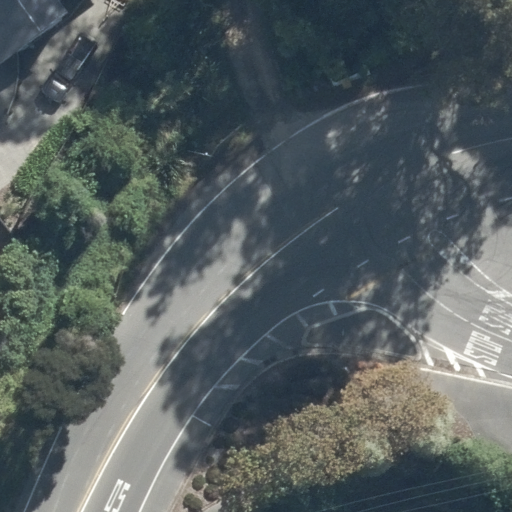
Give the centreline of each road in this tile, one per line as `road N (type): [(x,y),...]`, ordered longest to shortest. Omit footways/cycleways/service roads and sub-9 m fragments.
road 1 (secondary): [(84,511),(203,324),(259,266),(362,189)]
road 2 (track): [(322,219),(257,89),(245,0)]
road 3 (secondary): [(362,189),(488,288),(511,298)]
road 4 (secondary): [(362,189),(409,167),(511,142)]
